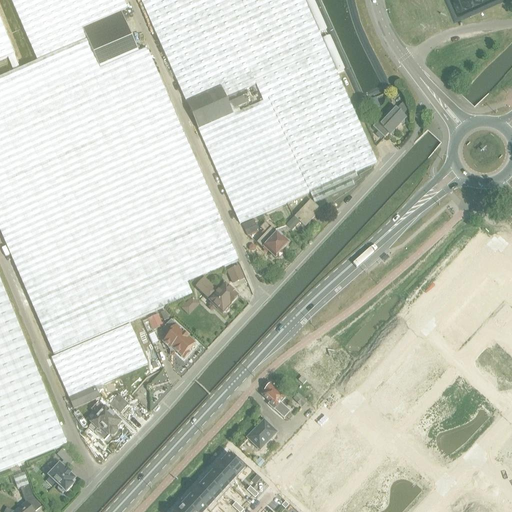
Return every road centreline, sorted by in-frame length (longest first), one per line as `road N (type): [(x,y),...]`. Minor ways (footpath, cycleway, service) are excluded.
road 1 (unclassified): [(67,511),(402,150)]
road 2 (primary): [(114,511),(289,321),(412,210)]
road 3 (residential): [(348,399),(486,258),(511,257)]
road 4 (residential): [(348,399),(448,487)]
road 5 (tertiary): [(442,104),(392,40),(375,0)]
